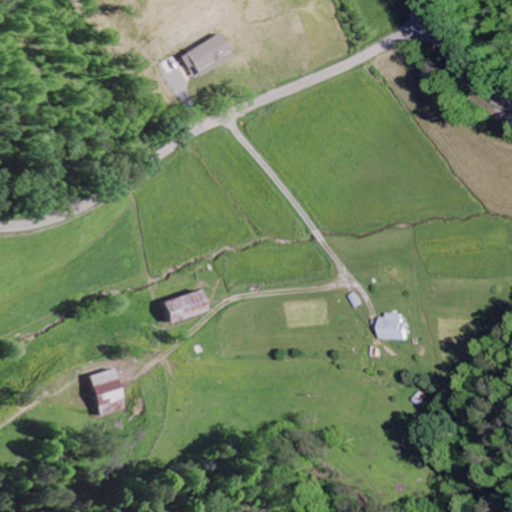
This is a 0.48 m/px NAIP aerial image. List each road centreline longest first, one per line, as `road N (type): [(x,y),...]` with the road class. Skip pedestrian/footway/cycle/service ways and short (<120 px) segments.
road 1 (residential): [(0,223),(70,211),(214,123),(433,21)]
road 2 (residential): [(193,134),(351,353)]
road 3 (tertiary): [(511,101),(467,69),(421,0)]
